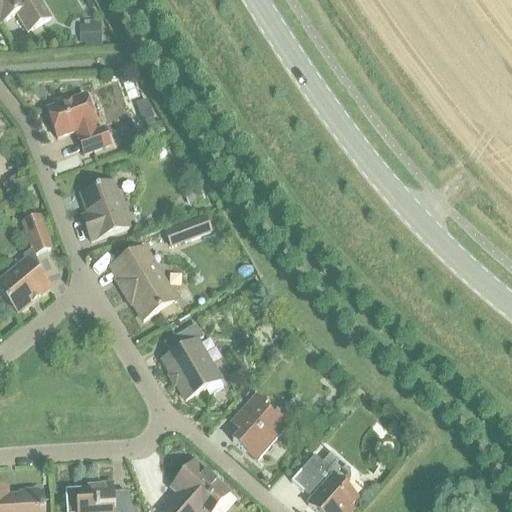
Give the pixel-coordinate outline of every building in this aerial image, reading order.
[(0,0),(0,25),(15,17),(25,35),(48,22),(37,2),(27,8),(22,0),(0,0)] [(85,28),(80,28),(81,47),(85,47),(85,50),(102,50),(101,24),(85,25),(85,28)] [(77,140),(83,157),(109,148),(103,130),(95,133),(93,128),(95,127),(84,98),(45,112),(56,141),(75,134),(77,140)] [(152,120),(144,123),(149,136),(163,131),(160,123),(154,126),(152,120)] [(18,177),(3,190),(10,199),(26,186),(18,177)] [(85,229),(90,244),(128,230),(111,185),(80,197),(91,227),(85,229)] [(199,190),(183,197),(189,211),(205,204),(199,190)] [(189,222),(178,226),(184,242),(195,238),(210,232),(204,217),(189,222)] [(0,284),(0,297),(16,316),(49,289),(33,271),(38,267),(34,258),(50,252),(38,220),(22,225),(32,251),(22,259),(25,263),(0,284)] [(127,298),(142,324),(160,313),(158,311),(173,302),(143,250),(112,269),(120,283),(117,285),(125,299),(127,298)] [(259,284),(248,291),(256,304),(267,297),(259,284)] [(173,302),(158,311),(160,313),(166,324),(181,315),(173,302)] [(170,357),(161,362),(185,403),(204,392),(208,398),(222,390),(218,384),(219,383),(196,343),(202,340),(195,327),(163,345),(170,357)] [(243,431),(232,444),(255,464),(288,426),(275,416),(272,419),(262,411),(265,407),(255,397),(233,423),(243,431)] [(349,481),(349,472),(345,469),(346,469),(330,455),(321,464),(314,458),(290,485),(301,495),(304,492),(313,501),(307,507),(311,511),(350,511),(351,510),(349,508),(356,500),(343,489),(349,481)] [(161,511),(213,511),(229,495),(214,483),(214,484),(205,477),(206,476),(193,465),(171,491),(176,496),(161,511)] [(131,511),(125,494),(113,495),(112,486),(90,488),(90,491),(64,493),(65,511),(131,511)] [(0,511),(41,511),(41,496),(38,496),(35,494),(25,494),(22,497),(20,497),(20,500),(6,501),(5,494),(6,494),(6,492),(0,492),(0,511)]
